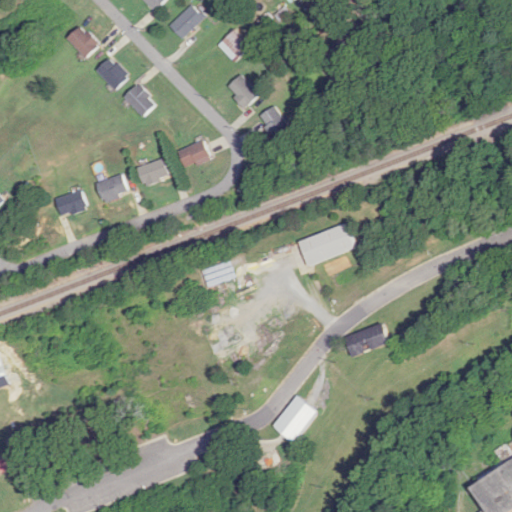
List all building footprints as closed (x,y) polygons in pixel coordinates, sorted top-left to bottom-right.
[(149,0),(159,10),(169,0),(149,0)] [(208,17),(195,4),(173,26),(186,39),(208,17)] [(104,45),(85,25),(71,39),(91,58),(104,45)] [(253,46),(236,29),(221,45),(238,62),(253,46)] [(120,90),(134,76),(114,57),(101,70),(120,90)] [(230,88),(250,108),(263,94),(244,75),(230,88)] [(162,103),(142,83),(128,97),(148,117),(162,103)] [(263,116),(278,138),(293,128),(277,106),(263,116)] [(182,152),(191,170),(216,158),(207,140),(182,152)] [(174,178),(167,159),(141,168),(148,187),(174,178)] [(108,203),(133,193),(126,174),(100,184),(108,203)] [(66,218),(91,208),(84,190),(59,199),(66,218)] [(0,208),(8,201),(0,192),(0,208)] [(362,250),(354,225),(305,241),(313,265),(362,250)] [(397,345),(390,324),(351,337),(358,358),(397,345)] [(301,444),(326,413),(304,395),(279,427),(301,444)] [(0,474),(15,471),(11,457),(0,459),(0,474)]
